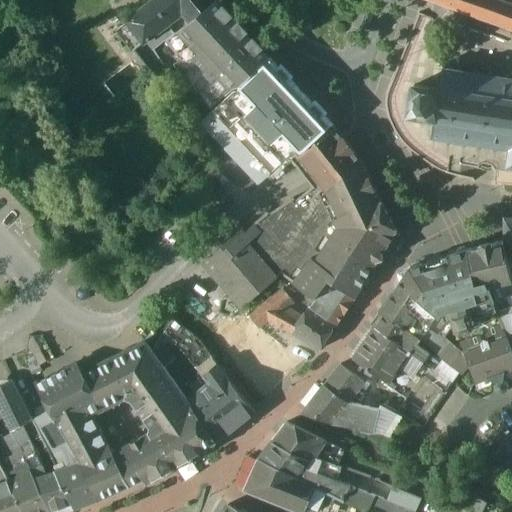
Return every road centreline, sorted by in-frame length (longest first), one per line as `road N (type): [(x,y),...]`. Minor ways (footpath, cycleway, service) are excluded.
road 1 (residential): [(252,205),(112,322),(76,316),(0,244)]
road 2 (residential): [(361,67),(292,38),(253,0)]
